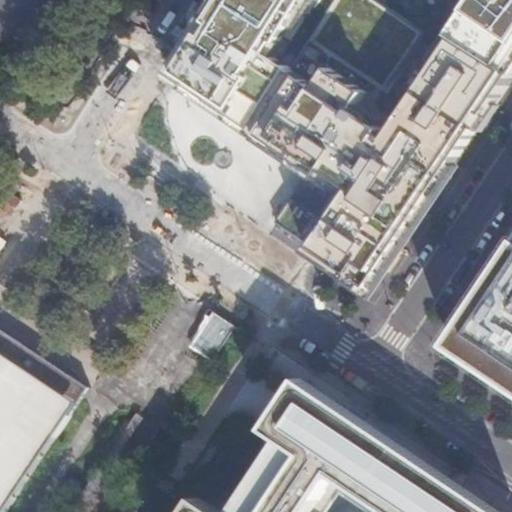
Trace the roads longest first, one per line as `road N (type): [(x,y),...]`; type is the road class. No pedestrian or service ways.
road 1 (residential): [(70,158),(374,371)]
road 2 (residential): [(374,371),(511,168)]
road 3 (residential): [(374,371),(511,460)]
road 4 (residential): [(137,54),(70,158)]
